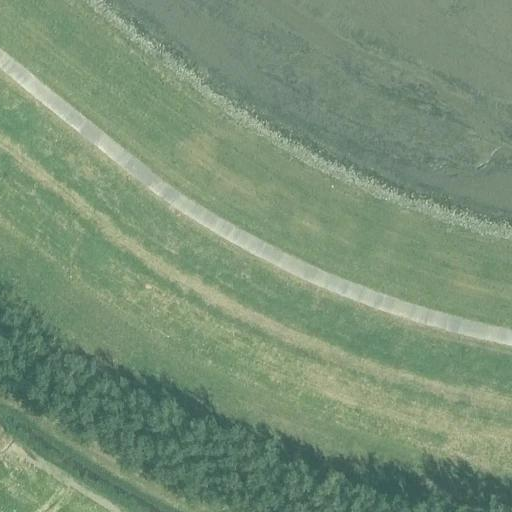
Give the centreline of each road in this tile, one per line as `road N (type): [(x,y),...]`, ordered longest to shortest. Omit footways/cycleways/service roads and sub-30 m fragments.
road 1 (unclassified): [(0,67),(163,196),(289,271),(457,333),(511,344)]
road 2 (track): [(0,386),(210,511)]
